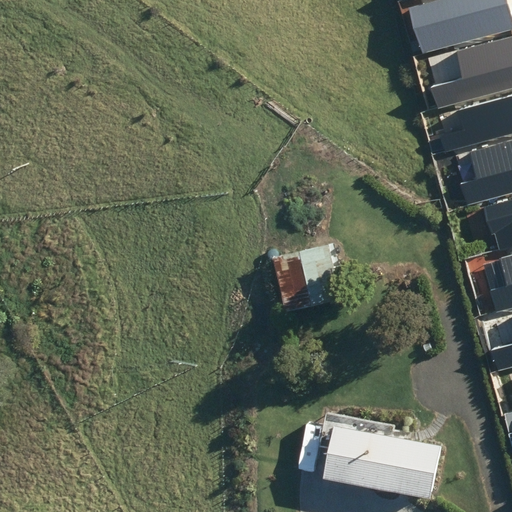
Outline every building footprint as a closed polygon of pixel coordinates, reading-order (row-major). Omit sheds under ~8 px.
[(442,0),(409,9),(422,55),(511,29),(511,16),(507,0),(442,0)] [(433,86),(439,107),(511,86),(511,35),(455,51),(463,78),(433,86)] [(442,137),(445,151),(511,132),(511,94),(458,109),(464,131),(442,137)] [(461,185),(466,203),(511,190),(511,141),(470,152),(478,181),(461,185)] [(511,199),(484,207),(491,235),(495,234),(499,249),(511,245),(511,199)] [(280,255),(291,307),(345,296),(334,244),(280,255)] [(511,256),(483,264),(496,311),(511,306),(511,256)] [(511,346),(491,352),(495,369),(511,364),(511,346)] [(332,473),(435,496),(447,445),(344,421),(332,473)]
